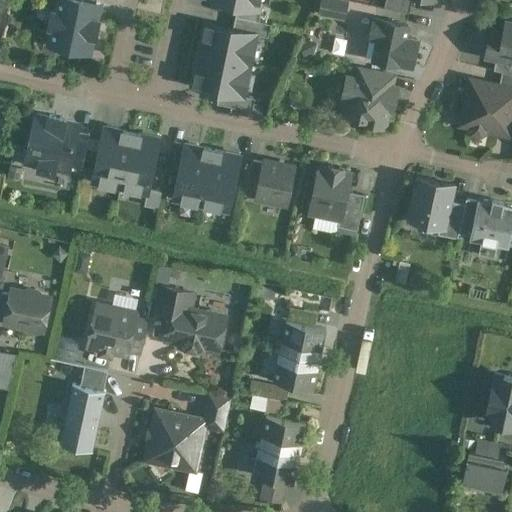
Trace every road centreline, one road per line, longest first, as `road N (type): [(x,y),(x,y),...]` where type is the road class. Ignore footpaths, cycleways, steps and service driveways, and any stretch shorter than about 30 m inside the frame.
road 1 (residential): [(312,511),(390,154)]
road 2 (residential): [(390,154),(158,104)]
road 3 (residential): [(390,154),(465,0)]
road 4 (residential): [(105,507),(133,384)]
road 5 (unknown): [(390,154),(511,174)]
